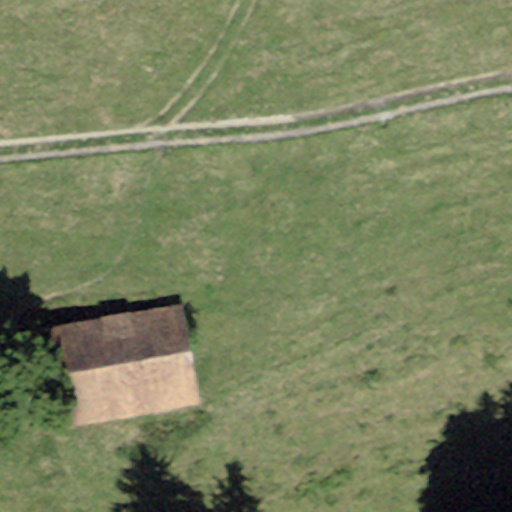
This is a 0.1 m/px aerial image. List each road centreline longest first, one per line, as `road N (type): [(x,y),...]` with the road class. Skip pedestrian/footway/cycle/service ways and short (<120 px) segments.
road 1 (track): [(171,136),(324,127),(445,94),(511,86)]
road 2 (track): [(0,157),(171,136)]
